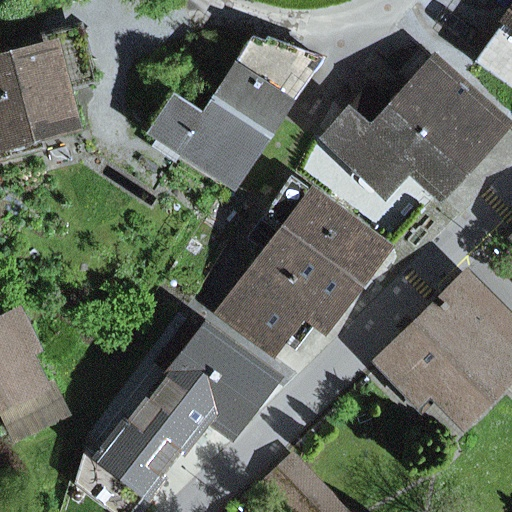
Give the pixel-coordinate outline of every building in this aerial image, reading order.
[(511,9),(475,62),(511,89),(511,9)] [(0,155),(40,146),(37,134),(72,125),(58,72),(87,64),(78,31),(26,45),(29,57),(0,64),(0,155)] [(268,43),(253,38),(214,98),(265,132),(313,55),(271,39),(268,43)] [(404,159),(441,193),(504,123),(433,58),(389,107),(369,89),(325,137),(379,186),(404,159)] [(153,131),(231,183),(265,132),(214,98),(201,118),(174,100),(153,131)] [(384,248),(292,180),(254,236),(267,247),(249,271),(306,314),(323,328),(361,278),(384,248)] [(217,312),(274,356),(306,314),(249,271),(217,312)] [(428,385),(463,419),(511,370),(511,325),(466,279),(382,361),(417,396),(428,385)] [(68,414),(51,381),(41,386),(24,352),(34,347),(24,327),(12,333),(6,321),(0,324),(0,407),(12,432),(24,436),(68,414)] [(207,417),(231,436),(275,381),(206,328),(204,331),(190,321),(165,354),(179,364),(171,374),(107,458),(150,492),(207,417)] [(171,374),(179,364),(165,354),(158,363),(171,374)] [(341,511),(288,456),(262,480),(292,511),(341,511)]
